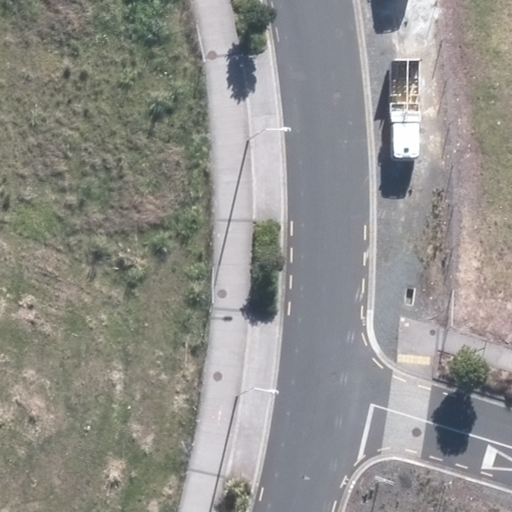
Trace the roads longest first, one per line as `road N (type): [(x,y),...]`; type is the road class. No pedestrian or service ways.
road 1 (residential): [(324,374),(330,166),(312,0)]
road 2 (residential): [(324,374),(511,438)]
road 3 (residential): [(302,511),(324,374)]
